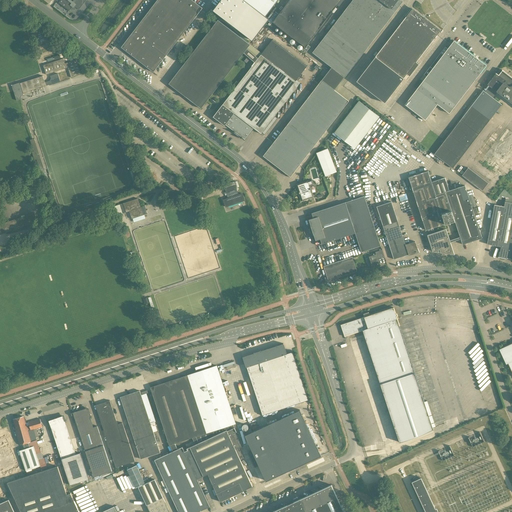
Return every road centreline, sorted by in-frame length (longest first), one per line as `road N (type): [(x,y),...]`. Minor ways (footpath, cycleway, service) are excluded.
road 1 (unclassified): [(77,33),(245,163),(276,209),(297,264)]
road 2 (secondary): [(305,306),(0,402)]
road 3 (unclassified): [(0,415),(229,342),(235,332)]
road 4 (secondary): [(0,406),(235,332)]
road 5 (secondary): [(315,313),(399,288),(474,280)]
road 6 (unclassified): [(229,511),(354,453)]
